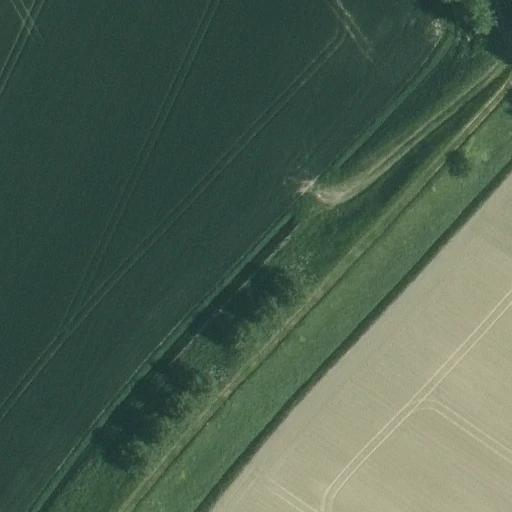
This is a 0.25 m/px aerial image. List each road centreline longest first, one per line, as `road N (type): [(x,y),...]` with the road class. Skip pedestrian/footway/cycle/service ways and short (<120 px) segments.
road 1 (track): [(495,0),(502,75),(136,511)]
road 2 (track): [(502,45),(475,87),(338,205),(319,195)]
